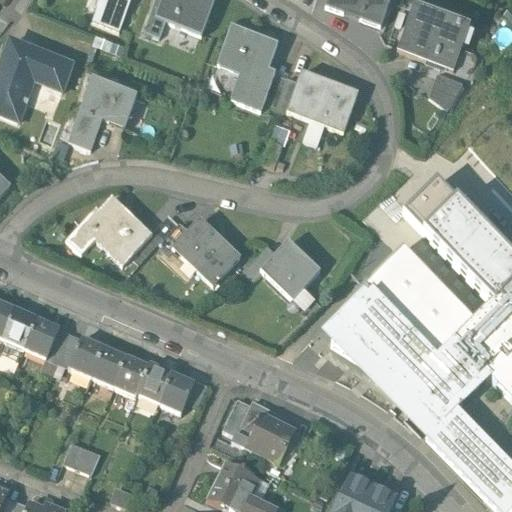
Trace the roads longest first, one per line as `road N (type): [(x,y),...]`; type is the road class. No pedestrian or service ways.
road 1 (residential): [(0,250),(32,204),(106,172),(165,174),(296,202),(320,202),(360,185),(386,147),(382,89),(367,68),(266,0)]
road 2 (residential): [(235,357),(365,427),(460,511)]
road 3 (residential): [(0,256),(235,357)]
road 4 (residential): [(162,511),(235,357)]
